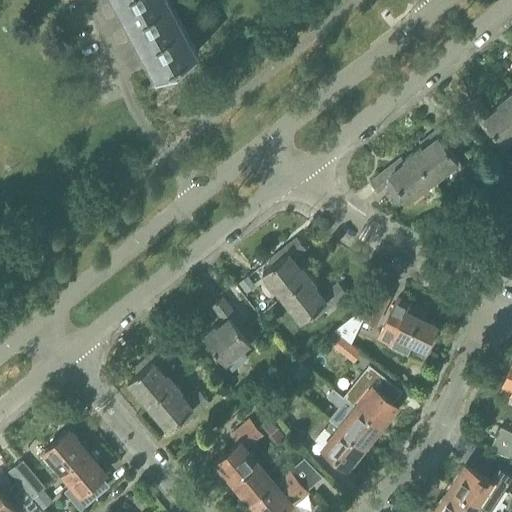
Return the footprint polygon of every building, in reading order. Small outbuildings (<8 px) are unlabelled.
[(171,1),(170,0),(118,0),(131,23),(171,1)] [(171,1),(131,23),(144,48),(185,26),(171,1)] [(198,51),(185,26),(144,48),(158,73),(180,65),(198,51)] [(477,98),(467,106),(493,137),(497,134),(505,143),(511,136),(511,102),(507,97),(498,104),(500,105),(490,113),(477,98)] [(448,121),(441,127),(449,137),(456,131),(448,121)] [(423,145),(411,154),(433,181),(459,160),(444,141),(449,137),(441,127),(420,142),(423,145)] [(402,157),(379,175),(387,185),(389,183),(393,188),(391,190),(400,202),(408,196),(410,198),(433,181),(411,154),(404,159),(402,157)] [(504,176),(501,171),(492,177),(496,182),(504,176)] [(379,175),(371,181),(378,191),(387,185),(379,175)] [(458,210),(444,221),(462,245),(477,233),(458,210)] [(297,237),(291,243),(299,253),(305,247),(306,247),(298,237),(297,237)] [(273,264),(264,271),(283,296),(310,274),(303,265),(301,267),(293,257),(299,253),(291,243),(269,260),(273,264)] [(310,274),(283,296),(302,320),(311,313),(315,317),(340,298),(332,288),(323,294),(315,285),(317,283),(310,274)] [(247,292),(256,285),(248,275),(239,282),(247,292)] [(339,282),(332,288),(340,298),(347,292),(339,282)] [(390,295),(377,289),(363,317),(376,324),(390,295)] [(208,334),(206,336),(226,361),(234,370),(249,358),(241,349),(251,341),(242,331),(236,336),(233,332),(244,324),(223,296),(212,304),(225,320),(218,326),(216,325),(207,332),(208,334)] [(426,313),(411,305),(398,299),(380,335),(392,341),(391,343),(408,351),(413,342),(427,348),(438,325),(424,318),(426,313)] [(244,324),(233,332),(236,336),(242,331),(251,341),(256,337),(249,327),(248,328),(244,324)] [(361,352),(342,336),(334,346),(353,362),(361,352)] [(162,345),(155,350),(164,360),(169,355),(170,354),(162,345)] [(308,349),(299,356),(303,361),(312,354),(308,349)] [(138,372),(129,380),(149,404),(175,381),(168,373),(166,374),(158,365),(164,360),(155,350),(134,368),(138,372)] [(299,378),(309,369),(300,360),(290,369),(299,378)] [(344,395),(380,425),(382,423),(383,424),(390,414),(390,413),(397,404),(394,401),(403,390),(369,363),(368,365),(369,366),(346,394),(345,393),(344,395)] [(511,366),(503,386),(511,389),(511,366)] [(175,381),(149,404),(169,428),(178,420),(182,424),(203,406),(194,396),(189,401),(181,391),(183,390),(175,381)] [(333,419),(364,445),(365,443),(366,444),(374,434),(373,434),(380,425),(344,395),(334,387),(328,395),(340,405),(330,417),(333,420),(333,419)] [(259,395),(274,414),(285,406),(271,388),(259,395)] [(201,391),(194,396),(203,406),(209,401),(203,393),(201,391)] [(333,419),(333,420),(326,428),(334,434),(324,447),(347,466),(349,464),(350,465),(358,455),(357,454),(364,445),(333,419)] [(234,481),(257,462),(245,448),(261,434),(250,420),(232,435),(239,442),(217,461),(234,481)] [(491,446),(511,455),(511,431),(501,426),(491,446)] [(276,445),(286,437),(278,427),(268,436),(276,445)] [(58,438),(45,450),(63,471),(88,450),(70,429),(67,431),(65,430),(57,437),(58,438)] [(271,464),(278,457),(271,449),(263,456),(271,464)] [(88,450),(63,471),(74,484),(70,487),(85,504),(105,487),(98,478),(106,471),(97,460),(98,458),(93,451),(90,452),(88,450)] [(274,483),(252,502),(259,510),(258,511),(279,511),(291,502),(294,505),(309,491),(307,489),(323,475),(304,456),(274,482),(274,483)] [(10,471),(33,498),(44,490),(45,488),(23,461),(10,471)] [(257,462),(234,481),(252,502),(274,483),(274,482),(257,462)] [(487,509),(487,510),(490,511),(511,478),(511,474),(499,466),(490,480),(466,464),(460,474),(459,473),(452,484),(453,485),(452,486),(487,509)] [(437,508),(443,511),(485,511),(487,510),(487,509),(452,486),(445,496),(444,495),(437,506),(438,506),(437,508)] [(0,511),(12,511),(17,509),(0,490),(0,511)] [(53,501),(44,490),(33,498),(43,510),(53,501)]
